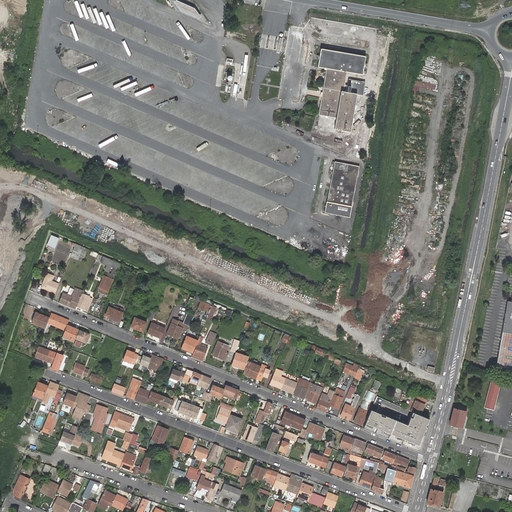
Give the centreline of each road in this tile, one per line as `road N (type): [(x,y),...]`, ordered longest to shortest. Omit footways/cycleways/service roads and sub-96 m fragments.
road 1 (residential): [(428,460),(33,298)]
road 2 (secondary): [(511,74),(428,460)]
road 3 (residential): [(413,511),(49,374)]
road 4 (secondary): [(308,0),(490,31)]
road 5 (residential): [(212,511),(56,456)]
road 6 (unknown): [(317,212),(351,218),(360,163),(330,156)]
